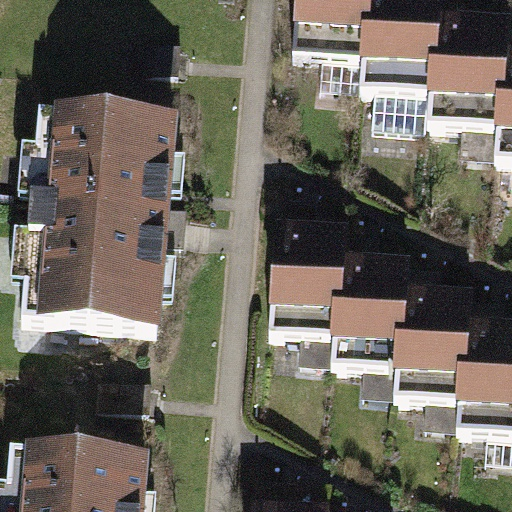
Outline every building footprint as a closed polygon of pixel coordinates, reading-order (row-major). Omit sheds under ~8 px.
[(289,0),(283,63),(356,70),(362,0),(289,0)] [(435,0),(362,0),(356,70),(353,100),(370,102),(367,137),(423,143),(425,133),(433,28),(435,0)] [(500,34),(433,28),(425,133),(491,139),(498,61),(500,34)] [(511,62),(498,61),(491,139),(489,169),(511,170),(511,62)] [(165,130),(33,119),(30,161),(39,162),(35,204),(26,204),(23,242),(32,242),(28,290),(18,290),(15,329),(148,339),(165,130)] [(340,242),(271,236),(261,343),(330,350),(337,269),(340,242)] [(402,275),(337,269),(330,350),(328,375),(391,380),(399,302),(402,275)] [(463,308),(399,302),(391,380),(389,406),(454,412),(461,333),(463,308)] [(511,338),(461,333),(454,412),(451,439),(511,444),(511,338)] [(134,511),(138,468),(3,456),(0,488),(0,493),(10,495),(8,511),(134,511)]
